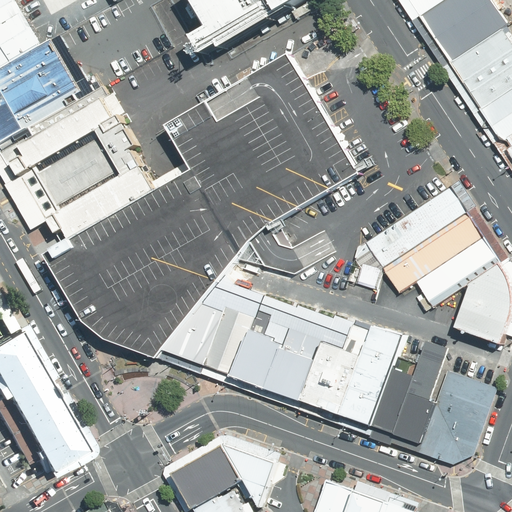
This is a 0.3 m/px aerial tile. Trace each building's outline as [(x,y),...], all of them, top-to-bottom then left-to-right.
[(14,0),(0,0),(0,68),(41,45),(14,0)] [(305,0),(192,0),(208,27),(188,39),(197,54),(214,44),(218,51),(305,0)] [(399,0),(413,21),(421,17),(447,0),(399,0)] [(447,0),(421,17),(450,62),(503,29),(508,25),(492,0),(447,0)] [(511,43),(503,29),(450,62),(482,111),(511,90),(511,43)] [(143,171),(115,123),(129,115),(120,98),(110,81),(85,95),(53,39),(0,69),(0,168),(36,232),(56,220),(143,171)] [(102,339),(154,359),(160,350),(218,281),(236,259),(250,242),(259,233),(265,227),(268,231),(280,223),(282,222),(358,175),(356,171),(288,57),(164,126),(190,170),(153,191),(72,235),(81,250),(49,267),(82,325),(102,339)] [(511,90),(482,111),(502,141),(510,136),(511,134),(511,90)] [(153,191),(143,171),(56,220),(66,238),(72,235),(153,191)] [(448,189),(367,244),(383,268),(465,214),(448,189)] [(465,214),(383,268),(400,294),(414,285),(482,240),(465,214)] [(498,264),(482,240),(414,285),(431,309),(466,286),(498,264)] [(455,334),(500,349),(511,323),(511,318),(511,293),(498,264),(466,286),(469,292),(470,295),(455,334)] [(218,281),(160,350),(204,366),(233,285),(218,281)] [(204,366),(234,377),(263,296),(233,285),(204,366)] [(234,377),(269,392),(298,308),(263,296),(234,377)] [(269,392),(304,404),(334,318),(298,305),(298,308),(269,392)] [(304,404),(373,429),(395,367),(406,336),(356,320),(355,323),(335,315),(334,318),(304,404)] [(85,453),(15,331),(0,340),(0,389),(5,398),(0,400),(0,409),(29,461),(40,455),(50,473),(85,453)] [(422,446),(448,372),(455,353),(429,343),(417,375),(395,437),(422,446)] [(373,429),(395,437),(417,375),(395,367),(373,429)] [(497,389),(448,372),(422,446),(420,452),(454,464),(473,456),(497,389)] [(227,445),(223,446),(241,478),(194,505),(198,511),(260,511),(277,462),(227,445)] [(241,478),(223,446),(176,473),(194,505),(241,478)] [(343,511),(352,490),(325,481),(313,511),(343,511)] [(379,511),(383,501),(352,490),(343,511),(379,511)] [(413,511),(383,501),(379,511),(413,511)]
